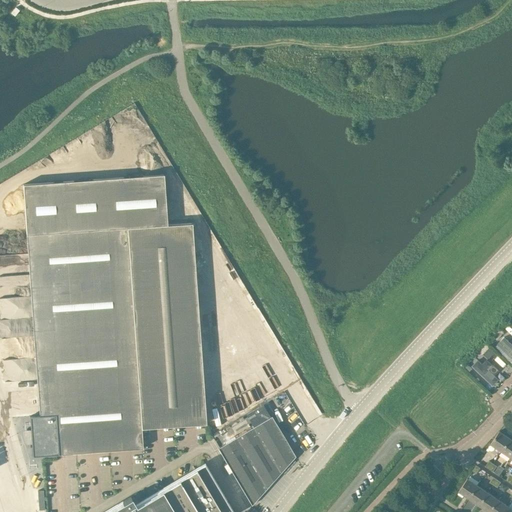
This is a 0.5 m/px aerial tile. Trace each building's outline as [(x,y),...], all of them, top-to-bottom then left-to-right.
[(13,10),(11,13),(14,16),(19,10),(15,7),(13,10)] [(23,185),(42,455),(142,448),(141,428),(205,424),(191,223),(167,225),(163,174),(23,185)] [(492,335),(496,339),(504,332),(499,327),(492,335)] [(495,349),(511,364),(511,345),(505,338),(495,349)] [(478,350),(482,354),(490,346),(485,342),(478,350)] [(473,368),(493,387),(503,375),(484,357),(473,368)] [(24,419),(26,442),(38,441),(37,418),(24,419)] [(219,448),(251,503),(293,456),(270,418),(219,448)] [(490,444),(501,451),(510,438),(499,431),(490,444)] [(501,451),(511,458),(511,456),(511,439),(510,438),(501,451)] [(232,511),(204,463),(135,504),(130,496),(103,511),(232,511)] [(458,491),(469,498),(478,486),(467,478),(458,491)] [(469,498),(479,505),(488,492),(478,486),(469,498)] [(479,505),(489,511),(498,499),(488,492),(479,505)] [(489,511),(504,511),(508,506),(498,499),(489,511)]
